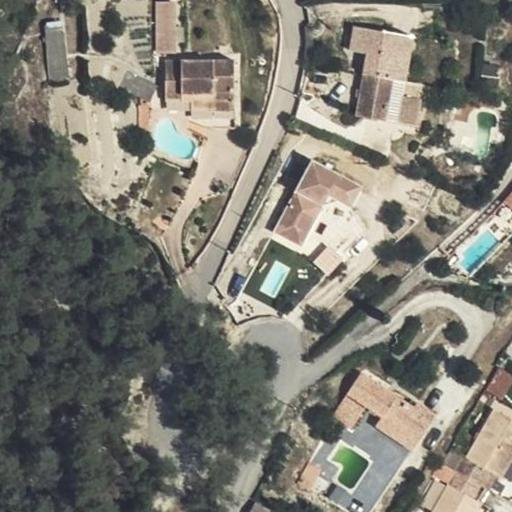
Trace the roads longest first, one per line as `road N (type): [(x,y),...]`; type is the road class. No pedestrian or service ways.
road 1 (residential): [(231,511),(286,392),(288,360),(276,342),(256,336),(233,347),(203,444),(173,457),(160,447),(156,406),(178,314),(213,263),(282,103),(292,47),(286,0)]
road 2 (residential): [(511,280),(420,273),(348,343)]
